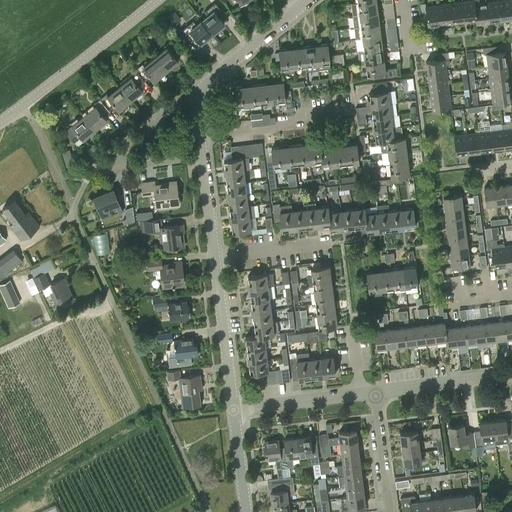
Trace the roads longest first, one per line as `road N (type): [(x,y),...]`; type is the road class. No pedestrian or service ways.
road 1 (residential): [(193,92),(96,170),(201,158)]
road 2 (tertiary): [(0,121),(160,0)]
road 3 (residential): [(199,136),(353,110)]
road 4 (unclassified): [(232,410),(214,258)]
road 5 (unclassified): [(193,92),(308,0)]
road 6 (residential): [(375,392),(511,374)]
road 7 (residential): [(232,410),(359,394)]
road 8 (track): [(0,349),(110,296)]
road 9 (residential): [(389,511),(375,392)]
